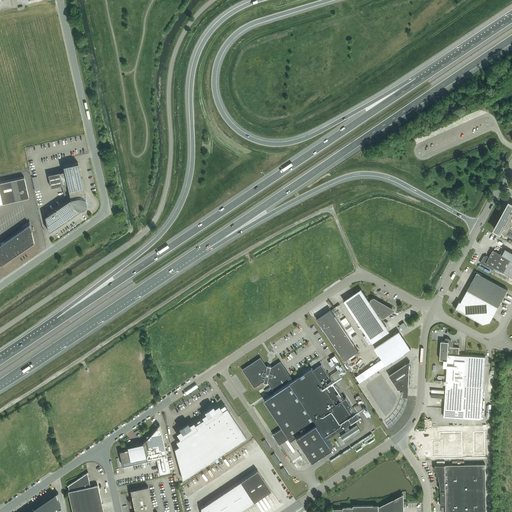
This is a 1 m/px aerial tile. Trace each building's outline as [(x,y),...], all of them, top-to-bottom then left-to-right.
[(87,203),(86,202),(86,201),(86,199),(85,198),(84,197),(85,196),(78,162),(63,165),(64,170),(48,174),(51,187),(62,185),(65,201),(45,215),(48,231),(80,209),(80,208),(81,208),(83,207),(84,206),(85,205),(86,205),(87,205),(87,204),(87,203)] [(29,197),(24,176),(0,181),(0,193),(2,203),(29,197)] [(32,177),(35,191),(40,190),(37,176),(32,177)] [(511,203),(509,202),(494,229),(501,232),(500,233),(501,234),(501,233),(511,238),(511,203)] [(33,241),(30,224),(0,244),(0,263),(0,264),(33,241)] [(484,256),(480,262),(495,271),(496,269),(511,277),(511,251),(505,248),(502,254),(493,249),(488,257),(487,258),(485,259),(484,256)] [(471,279),(472,279),(467,289),(498,306),(508,289),(475,271),(471,279)] [(394,310),(379,301),(374,298),(371,300),(369,301),(361,289),(344,301),(371,342),(387,331),(383,325),(385,325),(380,319),(383,317),(394,310)] [(489,321),(498,306),(467,289),(460,301),(458,301),(454,308),(482,324),(489,321)] [(334,345),(348,336),(330,309),(316,318),(334,345)] [(402,338),(398,332),(375,347),(386,364),(411,348),(410,348),(403,337),(402,338)] [(358,351),(348,336),(334,345),(344,360),(358,351)] [(444,417),(481,419),(485,356),(460,355),(460,353),(459,353),(459,347),(452,347),(452,346),(452,345),(452,344),(452,343),(452,342),(451,341),(450,340),(449,339),(448,339),(447,338),(446,338),(446,341),(441,341),(440,359),(444,359),(443,366),(447,366),(444,417)] [(327,438),(343,428),(346,432),(340,435),(345,442),(361,431),(357,425),(350,429),(347,425),(359,417),(346,397),(344,398),(321,364),(313,369),(312,367),(292,381),(280,363),(272,368),(270,368),(271,366),(267,365),(267,367),(266,367),(260,359),(244,370),(255,386),(263,380),(264,380),(264,382),(268,383),(268,381),(269,381),(276,392),(264,400),(283,427),(273,434),(279,444),(289,438),(291,440),(297,436),(313,460),(333,446),(327,438)] [(408,389),(410,361),(389,375),(398,388),(408,389)] [(199,418),(198,419),(221,454),(247,437),(227,408),(225,404),(220,407),(214,411),(214,410),(210,413),(210,414),(200,420),(199,418)] [(174,448),(183,479),(221,454),(198,419),(197,420),(198,422),(188,428),(188,427),(184,430),(184,431),(178,435),(180,438),(176,441),(179,445),(174,448)] [(123,466),(157,458),(160,473),(170,471),(166,456),(159,424),(157,427),(150,435),(146,435),(147,438),(139,447),(119,451),(123,466)] [(438,440),(430,440),(431,457),(461,457),(460,432),(438,432),(438,440)] [(484,432),(473,432),(473,456),(485,456),(484,432)] [(486,511),(485,464),(435,465),(435,470),(437,470),(437,475),(438,475),(438,480),(439,480),(439,485),(440,485),(440,505),(445,505),(445,511),(486,511)] [(282,469),(288,477),(291,475),(285,467),(282,469)] [(237,511),(254,501),(271,490),(257,469),(200,507),(201,511),(237,511)] [(72,511),(103,511),(98,484),(90,486),(87,473),(88,472),(67,486),(68,485),(69,490),(68,491),(72,511)] [(151,511),(151,510),(153,510),(148,486),(130,489),(130,490),(134,511),(151,511)] [(58,492),(27,511),(56,511),(55,506),(60,503),(58,493),(58,492)] [(353,505),(353,507),(343,507),(343,508),(333,509),(333,511),(403,511),(403,495),(378,507),(378,505),(353,505)]
